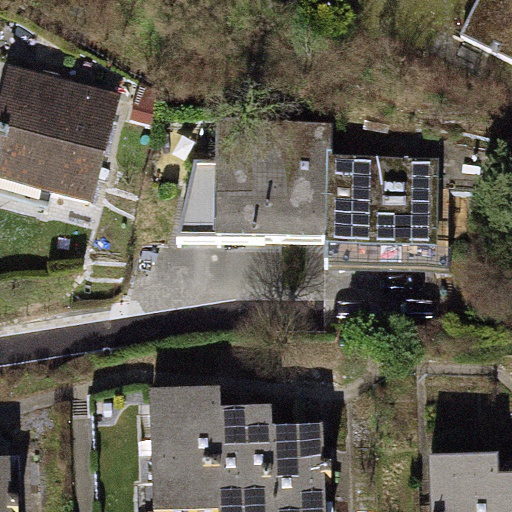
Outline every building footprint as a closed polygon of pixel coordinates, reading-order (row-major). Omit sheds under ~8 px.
[(17,67),(0,124),(0,180),(92,208),(125,100),(17,67)] [(207,131),(196,255),(327,257),(332,166),(332,135),(207,131)] [(441,167),(332,166),(327,257),(327,264),(442,265),(441,167)] [(209,400),(149,400),(149,511),(321,511),(321,438),(265,438),(265,417),(209,418),(209,400)] [(491,465),(431,466),(431,511),(511,511),(511,482),(491,483),(491,465)] [(0,511),(20,511),(20,470),(0,469),(0,511)]
